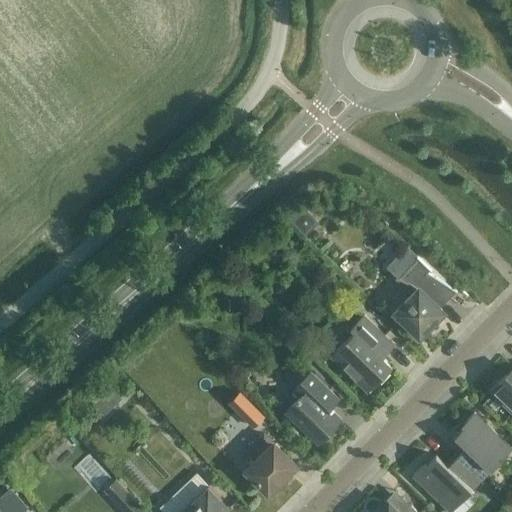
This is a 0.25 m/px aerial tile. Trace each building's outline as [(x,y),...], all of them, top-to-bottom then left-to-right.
[(396,276),(395,277),(417,288),(393,312),(419,337),(437,319),(435,317),(441,312),(444,317),(445,316),(439,307),(451,289),(456,292),(457,291),(427,272),(429,270),(430,271),(431,270),(416,256),(415,257),(416,258),(399,277),(396,276)] [(379,353),(391,341),(363,315),(350,328),(354,331),(330,355),(367,390),(391,365),(379,353)] [(328,407),(337,397),(311,371),(293,390),(300,396),(286,411),(318,442),(340,419),(328,407)] [(511,371),(501,383),(498,381),(489,389),(511,411),(511,371)] [(263,416),(249,401),(237,413),(251,428),(263,416)] [(466,447),(456,456),(481,480),(511,448),(474,411),(461,425),(463,426),(454,435),(466,447)] [(257,458),(246,470),(268,492),(268,491),(271,494),(290,475),(287,472),(295,464),(273,442),(273,443),(263,433),(247,449),(257,458)] [(481,480),(456,456),(447,466),(436,454),(427,463),(425,461),(412,475),(450,511),(481,480)] [(105,489),(125,511),(139,511),(143,509),(115,479),(105,489)] [(234,511),(208,484),(178,511),(234,511)] [(400,511),(388,500),(376,511),(418,511),(409,504),(401,511),(400,511)]
